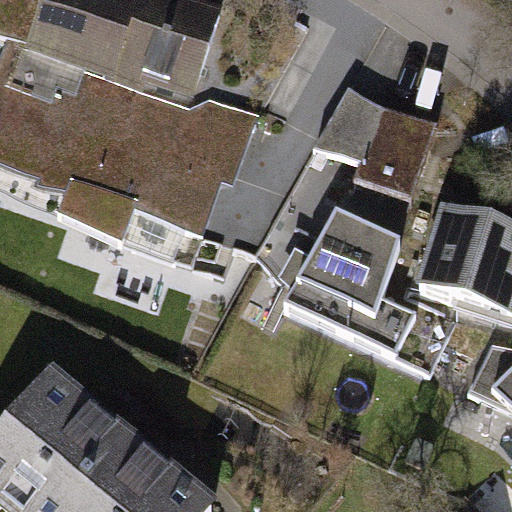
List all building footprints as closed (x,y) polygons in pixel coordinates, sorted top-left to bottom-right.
[(0,0),(0,41),(24,50),(22,56),(132,92),(135,84),(183,99),(210,17),(158,0),(0,0)] [(181,113),(0,51),(0,117),(193,184),(213,189),(236,114),(202,103),(181,113)] [(193,184),(0,117),(0,173),(32,184),(28,193),(73,209),(69,220),(118,237),(114,249),(165,266),(193,184)] [(362,200),(420,214),(440,134),(382,120),(362,200)] [(511,236),(441,215),(416,296),(511,325),(511,236)] [(390,252),(328,224),(273,316),(386,368),(406,321),(373,306),(390,252)] [(511,355),(485,351),(462,402),(505,422),(511,428),(511,355)] [(187,511),(57,400),(0,465),(0,507),(5,511),(187,511)]
